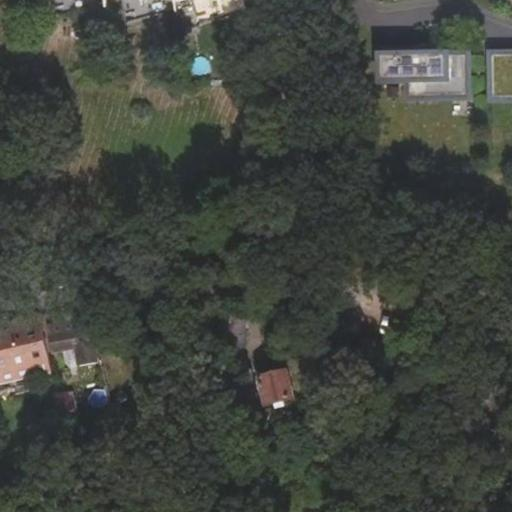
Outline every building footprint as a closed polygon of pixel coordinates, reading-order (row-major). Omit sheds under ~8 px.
[(432,46),(386,47),(387,80),(413,80),(414,98),(477,97),(476,51),(432,52),(432,46)] [(511,50),(497,51),(498,99),(511,99),(511,50)] [(0,337),(0,390),(53,377),(40,318),(23,322),(25,332),(12,335),(0,337)] [(25,332),(23,322),(10,325),(12,335),(25,332)] [(93,332),(51,337),(55,355),(77,352),(80,369),(98,367),(93,332)] [(313,352),(319,383),(343,378),(337,347),(313,352)] [(233,376),(238,401),(254,397),(248,372),(233,376)] [(266,406),(298,403),(295,372),(262,375),(266,406)] [(169,401),(198,411),(205,388),(176,378),(169,401)] [(58,395),(63,415),(78,414),(74,394),(58,395)] [(262,397),(239,403),(245,433),(269,427),(262,397)]
